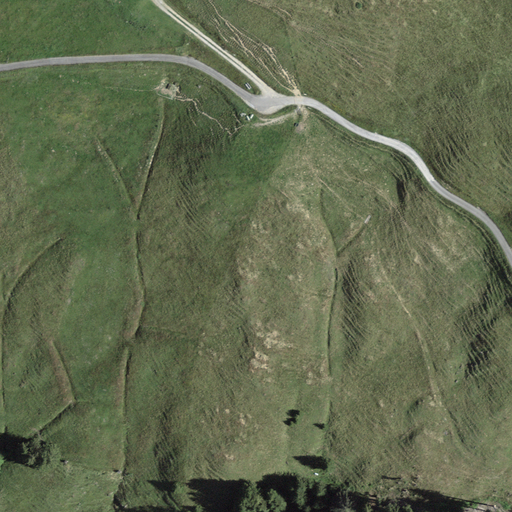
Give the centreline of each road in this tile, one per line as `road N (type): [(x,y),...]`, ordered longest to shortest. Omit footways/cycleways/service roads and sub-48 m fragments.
road 1 (track): [(511,258),(491,224),(431,180),(411,153),(313,104),(260,102),(172,58),(0,64)]
road 2 (track): [(159,0),(281,100)]
